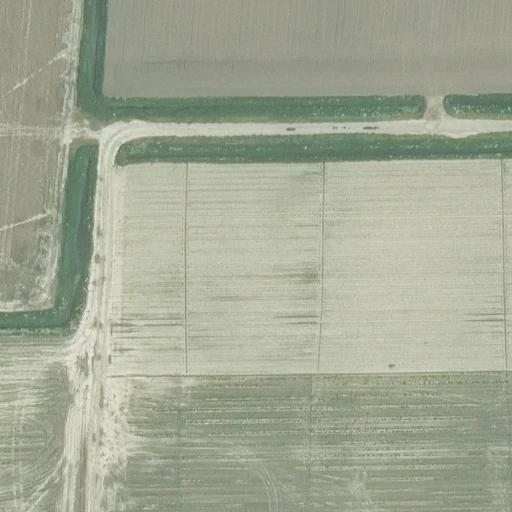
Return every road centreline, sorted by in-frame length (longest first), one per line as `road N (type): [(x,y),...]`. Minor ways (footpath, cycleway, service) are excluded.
road 1 (unclassified): [(109,133),(511,128)]
road 2 (track): [(0,329),(92,328),(109,133)]
